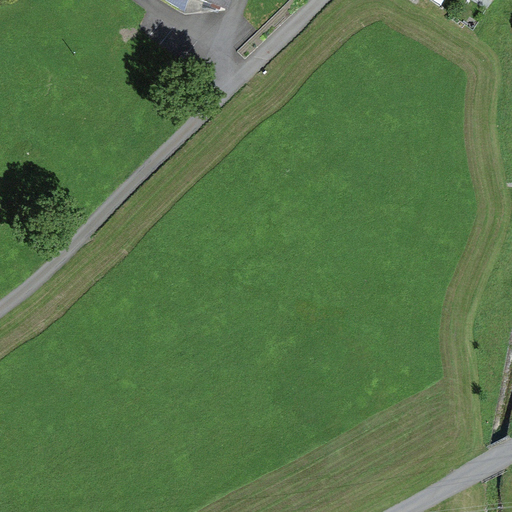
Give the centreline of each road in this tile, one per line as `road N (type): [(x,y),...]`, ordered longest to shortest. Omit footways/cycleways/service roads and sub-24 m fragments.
road 1 (unclassified): [(0,309),(319,0)]
road 2 (unclassified): [(401,511),(511,451)]
